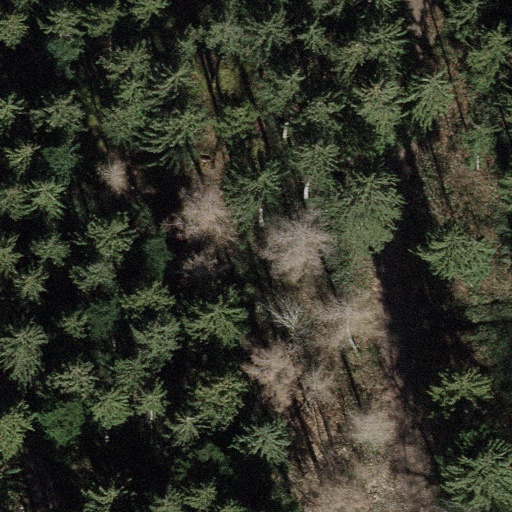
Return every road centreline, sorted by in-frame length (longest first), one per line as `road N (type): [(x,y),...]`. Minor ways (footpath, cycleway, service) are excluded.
road 1 (track): [(411,0),(392,349),(412,511)]
road 2 (track): [(0,397),(60,511)]
